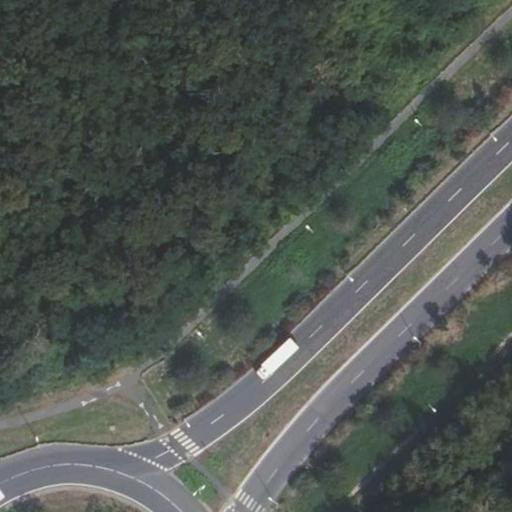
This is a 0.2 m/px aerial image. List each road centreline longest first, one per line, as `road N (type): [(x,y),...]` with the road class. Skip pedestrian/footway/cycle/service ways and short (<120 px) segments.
road 1 (secondary): [(511,138),(253,393),(178,448),(118,471)]
road 2 (secondary): [(245,511),(337,394),(511,225)]
road 3 (secondary): [(118,471),(52,465),(0,484)]
